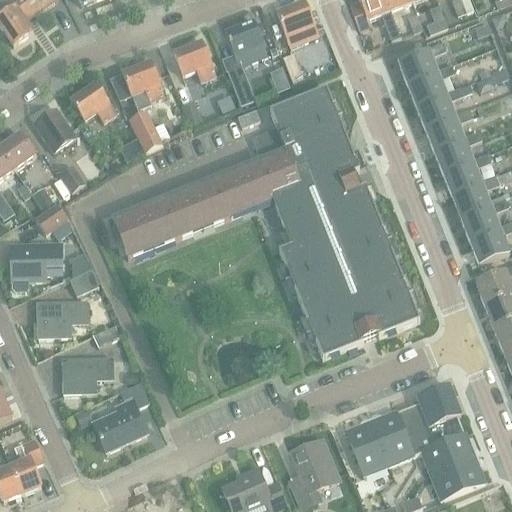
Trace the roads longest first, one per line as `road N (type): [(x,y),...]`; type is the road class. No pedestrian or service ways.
road 1 (residential): [(80,509),(464,341)]
road 2 (residential): [(464,341),(327,0)]
road 3 (residential): [(0,110),(70,63),(230,0)]
road 4 (residential): [(80,509),(0,329)]
road 5 (residential): [(511,458),(464,341)]
